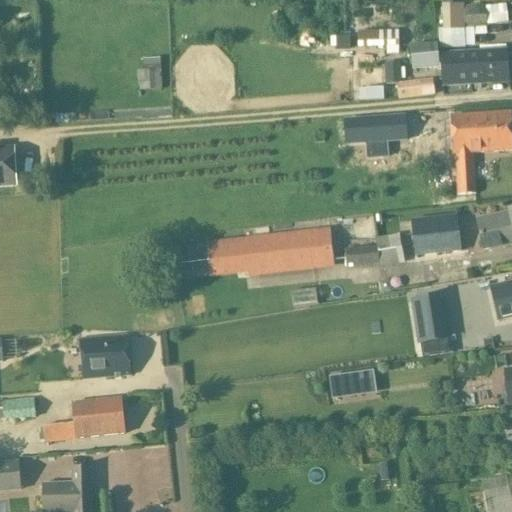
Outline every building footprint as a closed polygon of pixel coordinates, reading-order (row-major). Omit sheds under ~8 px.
[(488,28),(487,5),(464,6),(466,29),(488,28)] [(357,42),(397,44),(397,32),(357,30),(357,42)] [(442,69),(440,49),(440,44),(411,46),(413,71),(442,69)] [(443,88),(471,86),(470,80),(476,80),(475,74),(481,73),(479,52),(463,53),(463,48),(440,49),(442,69),(443,88)] [(470,80),(471,86),(510,83),(508,50),(479,52),(481,73),(475,74),(476,80),(470,80)] [(140,59),(141,89),(161,88),(160,58),(140,59)] [(400,83),(401,63),(386,62),(386,83),(400,83)] [(435,97),(433,81),(399,85),(401,101),(435,97)] [(360,99),(384,98),(384,88),(359,89),(360,99)] [(511,150),(511,113),(453,117),(455,154),(456,154),(459,196),(476,195),(474,153),(511,150)] [(368,160),(388,158),(389,158),(388,144),(408,142),(406,115),(386,117),(344,120),(346,147),(367,145),(368,160)] [(0,185),(16,185),(14,149),(0,150),(0,185)] [(511,246),(511,213),(476,222),(484,254),(511,246)] [(412,222),(417,257),(460,252),(456,217),(412,222)] [(335,268),(331,228),(207,243),(208,245),(213,283),(335,268)] [(379,266),(378,245),(345,249),(347,269),(379,266)] [(511,284),(491,289),(499,322),(511,318),(511,284)] [(414,301),(421,344),(445,340),(438,297),(414,301)] [(131,376),(128,337),(80,341),(84,380),(131,376)] [(374,373),(330,378),(332,398),(376,393),(374,373)] [(0,402),(0,419),(4,419),(4,421),(36,418),(34,400),(0,402)] [(124,434),(120,400),(73,404),(75,424),(43,427),(45,442),(124,434)] [(0,490),(22,488),(20,460),(0,461),(0,490)] [(92,511),(91,470),(73,470),(73,485),(43,486),(43,511),(92,511)] [(511,511),(511,475),(508,476),(508,477),(481,482),(487,511),(511,511)]
